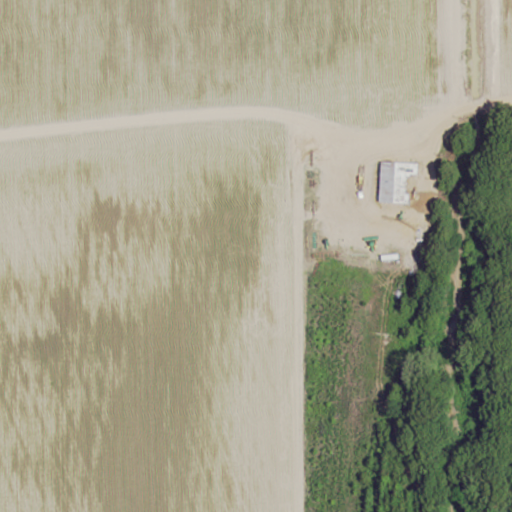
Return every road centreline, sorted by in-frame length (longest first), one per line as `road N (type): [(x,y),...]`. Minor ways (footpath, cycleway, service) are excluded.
road 1 (residential): [(460,0),(454,101),(430,144),(183,121),(0,142)]
road 2 (residential): [(131,127),(84,511)]
